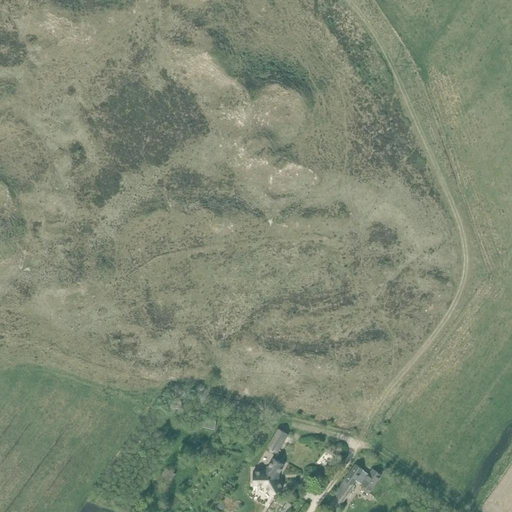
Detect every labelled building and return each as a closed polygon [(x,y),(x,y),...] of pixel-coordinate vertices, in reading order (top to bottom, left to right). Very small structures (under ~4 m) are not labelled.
[(169,398),(169,408),(181,408),(181,400),(181,398),(178,398),(178,393),(171,393),(171,398),(169,398)] [(278,429),(268,447),(277,452),(287,434),(278,429)] [(326,450),(321,457),(330,463),(335,456),(326,450)] [(253,471),(253,485),(262,485),(266,487),(270,495),(283,488),(278,480),(278,479),(278,475),(283,465),(273,459),(267,469),(264,471),(253,471)] [(340,491),(329,507),(336,511),(347,496),(353,487),(352,486),(356,480),(365,486),(362,490),(368,495),(371,490),(371,491),(382,475),(372,468),(368,474),(355,465),(344,480),(345,480),(338,490),(340,491)]
